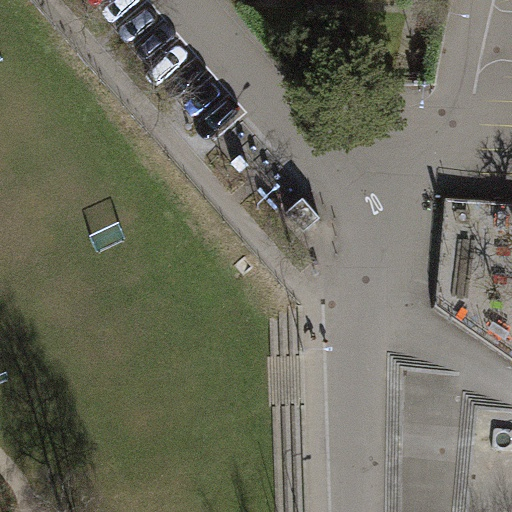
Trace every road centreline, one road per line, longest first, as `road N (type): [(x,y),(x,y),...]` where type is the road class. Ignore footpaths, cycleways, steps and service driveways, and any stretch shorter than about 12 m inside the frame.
road 1 (residential): [(363,210),(360,511)]
road 2 (residential): [(174,0),(363,210)]
road 3 (residential): [(474,0),(445,116),(428,149),(402,184),(363,210)]
